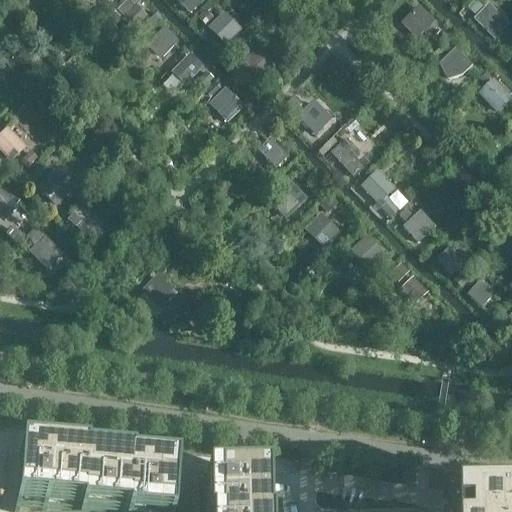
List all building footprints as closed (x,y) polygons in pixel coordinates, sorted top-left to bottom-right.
[(142,0),(111,0),(108,4),(138,33),(157,13),(142,0)] [(178,0),(192,13),(204,0),(178,0)] [(417,49),(442,25),(421,2),(395,26),(417,49)] [(511,20),(492,2),(476,18),(498,39),(511,23),(511,20)] [(223,47),(242,28),(222,9),(203,29),(223,47)] [(160,63),(179,43),(160,25),(140,45),(160,63)] [(437,65),(456,83),(475,64),(456,45),(437,65)] [(244,64),(259,76),(272,61),(258,48),(244,64)] [(206,68),(192,53),(173,71),(187,85),(206,68)] [(476,94),(495,113),(511,95),(511,90),(495,74),(476,94)] [(204,103),(224,122),(243,102),(223,83),(204,103)] [(290,121),(309,139),(329,120),(309,101),(290,121)] [(0,130),(0,152),(8,161),(28,141),(8,122),(0,130)] [(280,167),(291,155),(273,138),(261,150),(280,167)] [(370,166),(347,139),(333,152),(356,178),(370,166)] [(52,170),(40,162),(28,183),(41,190),(52,170)] [(357,189),(377,208),(396,188),(376,169),(357,189)] [(54,202),(71,184),(57,170),(40,189),(54,202)] [(265,198),(284,217),(303,197),(284,178),(265,198)] [(0,224),(18,206),(0,188),(0,224)] [(65,219),(85,238),(104,218),(84,199),(65,219)] [(422,243),(439,225),(421,208),(404,226),(422,243)] [(308,230),(327,249),(344,233),(326,213),(308,230)] [(31,252),(49,270),(66,253),(48,235),(31,252)] [(368,236),(354,254),(373,270),(387,251),(368,236)] [(430,260),(450,279),(469,259),(449,240),(430,260)] [(392,292),(412,311),(431,291),(411,273),(392,292)] [(139,299),(159,317),(178,297),(158,279),(139,299)] [(171,511),(174,474),(134,470),(129,470),(130,468),(126,467),(88,464),(84,464),(84,461),(80,461),(20,456),(19,467),(15,511),(171,511)] [(208,483),(204,483),(204,487),(205,487),(205,498),(205,511),(263,511),(263,498),(263,493),(254,493),(254,483),(216,484),(208,484),(208,483)]
